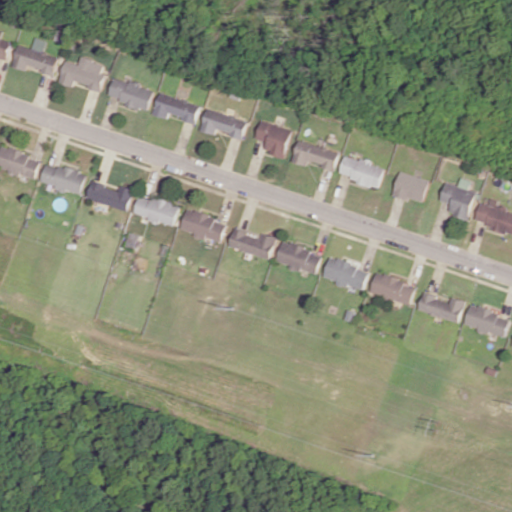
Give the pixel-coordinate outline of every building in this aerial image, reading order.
[(0,55),(9,58),(14,41),(3,38),(5,30),(0,28),(0,55)] [(61,82),(75,86),(76,82),(102,89),(109,64),(83,57),(81,63),(67,60),(61,82)] [(151,109),(156,88),(116,78),(110,98),(151,109)] [(171,115),(198,122),(203,104),(161,92),(155,114),(170,119),(171,115)] [(244,138),(249,120),(209,108),(202,130),(217,134),(218,131),(244,138)] [(285,157),(294,130),(264,119),(257,137),(269,141),(265,150),(285,157)] [(335,169),(340,151),(299,140),(293,162),(308,165),(309,162),(335,169)] [(0,168),(38,177),(43,156),(2,147),(0,156),(0,168)] [(385,167),(371,164),(372,161),(345,155),(340,177),(380,186),(385,167)] [(42,182),(68,190),(69,189),(82,194),(89,175),(49,161),(42,182)] [(423,202),(430,179),(401,171),(394,194),(423,202)] [(452,204),(449,212),(469,219),(477,191),(470,189),(472,180),(462,177),(459,185),(447,181),(441,201),(452,204)] [(120,188),(93,181),(89,199),(131,209),(136,188),(121,184),(120,188)] [(176,225),(182,205),(141,194),(136,215),(176,225)] [(511,208),(490,203),(490,204),(481,202),(476,223),(511,231),(511,208)] [(182,230),(222,242),(229,221),(189,209),(182,230)] [(262,235),(235,229),(231,248),(273,257),(277,236),(262,233),(262,235)] [(140,234),(130,232),(127,247),(137,249),(140,234)] [(317,274),(323,252),(283,241),(278,260),(291,264),(290,267),(317,274)] [(364,290),(370,269),(331,257),(324,276),(338,280),(338,282),(364,290)] [(371,294),(412,303),(417,283),(376,273),(371,294)] [(419,311),(461,321),(466,300),(452,297),(451,300),(423,293),(419,311)] [(465,325),(506,336),(511,316),(471,305),(465,325)]
